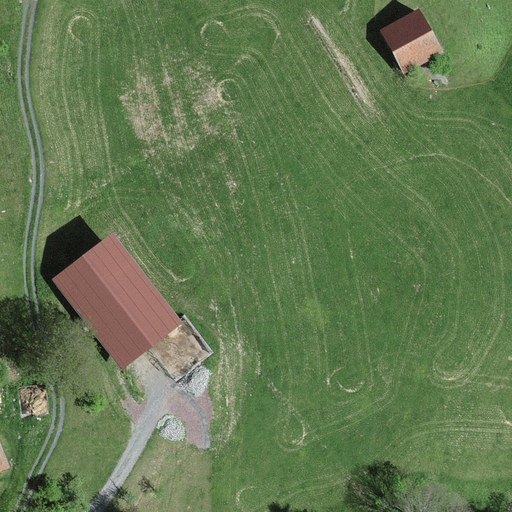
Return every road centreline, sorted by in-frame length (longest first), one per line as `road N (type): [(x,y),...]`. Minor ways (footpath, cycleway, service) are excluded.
road 1 (track): [(17,511),(53,436),(59,402),(33,312),(27,252),(36,200),(23,91),(32,0)]
road 2 (track): [(92,511),(125,466),(159,390)]
